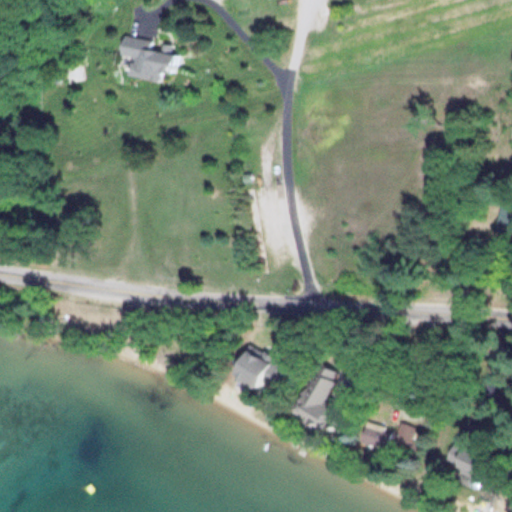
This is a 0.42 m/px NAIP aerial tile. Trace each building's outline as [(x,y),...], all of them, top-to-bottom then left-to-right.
[(153,41),(121,33),(117,53),(131,56),(127,73),(162,82),(170,49),(152,44),(153,41)] [(78,63),(60,62),(59,80),(78,81),(78,63)] [(494,231),(511,236),(511,203),(503,201),(494,231)] [(228,376),(256,393),(264,381),(276,389),(290,366),(250,341),(228,376)] [(339,372),(319,363),(295,413),(332,431),(343,409),(326,401),(339,372)] [(383,449),(391,429),(368,419),(359,440),(383,449)] [(446,458),(472,474),(483,456),(457,440),(446,458)]
